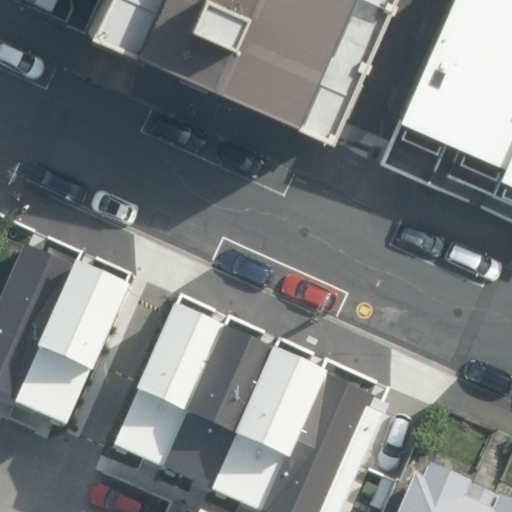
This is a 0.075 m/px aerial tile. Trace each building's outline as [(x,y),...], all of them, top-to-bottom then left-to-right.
[(373,0),(107,0),(92,33),(315,131),(373,0)] [(511,0),(441,0),(374,152),(511,212),(511,0)] [(0,511),(21,511),(111,316),(0,265),(0,511)] [(185,511),(249,374),(139,324),(52,511),(185,511)] [(368,511),(407,427),(284,371),(219,511),(368,511)] [(511,511),(511,499),(416,456),(390,511),(511,511)]
